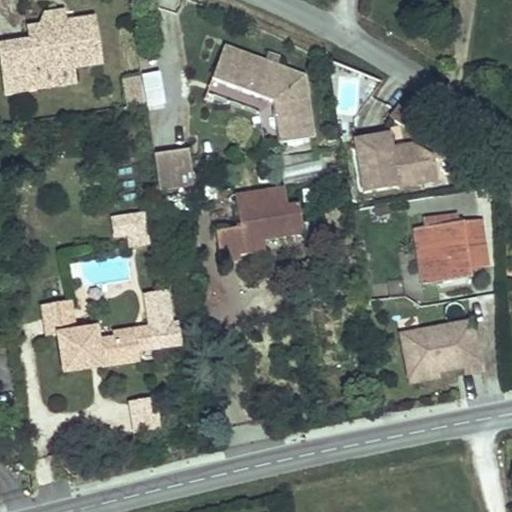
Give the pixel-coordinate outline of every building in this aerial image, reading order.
[(40,27),(28,29),(30,42),(0,46),(0,56),(5,91),(37,86),(35,72),(70,67),(98,63),(92,19),(63,24),(61,13),(45,15),(40,27)] [(265,64),(223,48),(211,81),(272,103),(279,144),(313,139),(303,77),(275,67),(265,64)] [(268,55),(265,64),(275,67),(278,59),(268,55)] [(70,67),(35,72),(37,86),(37,89),(73,84),(70,67)] [(139,75),(144,105),(166,101),(161,71),(139,75)] [(139,75),(123,78),(129,108),(144,105),(139,75)] [(391,132),(357,138),(366,191),(440,178),(436,156),(413,143),(394,146),(391,132)] [(186,149),(152,155),(157,191),(192,186),(186,149)] [(284,190),(232,198),(237,229),(212,233),(217,265),(240,262),(239,256),(264,252),(262,243),(303,237),(298,206),(287,208),(284,190)] [(387,216),(386,205),(373,207),(375,218),(387,216)] [(457,209),(425,214),(428,225),(459,220),(457,209)] [(141,241),(136,211),(105,217),(108,234),(122,232),(128,231),(130,243),(141,241)] [(428,225),(411,228),(419,285),(467,277),(465,267),(485,264),(477,217),(459,220),(428,225)] [(137,359),(135,348),(179,340),(176,319),(168,320),(162,288),(141,292),(147,324),(110,331),(111,335),(95,338),(93,326),(69,330),(64,302),(35,307),(40,335),(53,333),(60,373),(87,368),(85,361),(99,358),(101,365),(137,359)] [(473,321),(400,336),(409,379),(438,373),(464,368),(465,374),(483,371),(473,321)] [(85,361),(87,368),(101,365),(99,358),(85,361)] [(438,373),(409,379),(411,385),(440,379),(438,373)] [(157,426),(152,397),(127,401),(133,431),(157,426)]
